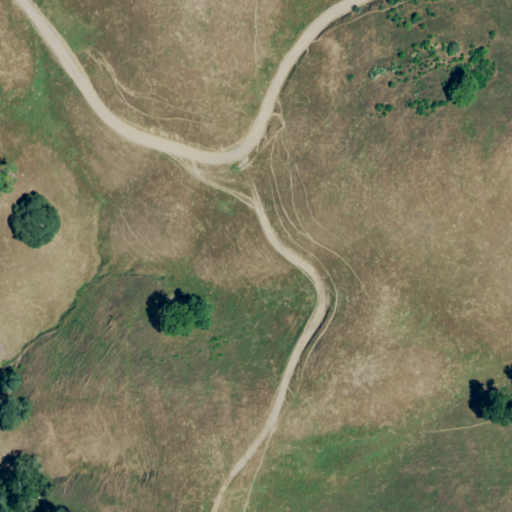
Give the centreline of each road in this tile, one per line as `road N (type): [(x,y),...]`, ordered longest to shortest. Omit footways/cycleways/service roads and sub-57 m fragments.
road 1 (track): [(248,158),(256,206),(274,244),(323,292),(266,432),(216,511)]
road 2 (track): [(27,0),(104,121),(170,151),(248,158)]
road 3 (track): [(248,158),(319,29),(362,0)]
